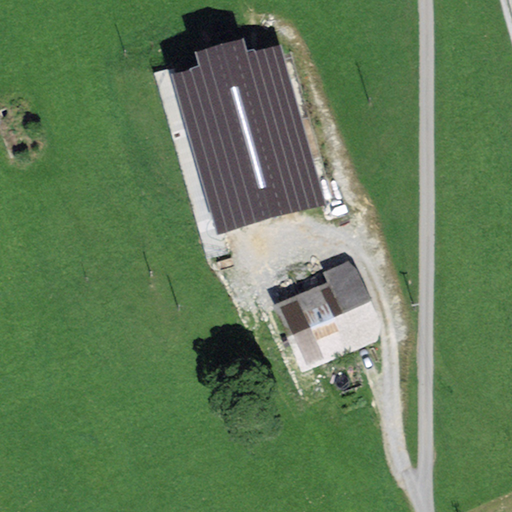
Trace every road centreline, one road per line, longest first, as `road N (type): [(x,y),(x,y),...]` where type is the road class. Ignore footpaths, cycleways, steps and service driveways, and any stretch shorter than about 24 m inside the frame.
road 1 (track): [(428,511),(426,0)]
road 2 (track): [(351,225),(377,272),(396,441),(421,511)]
